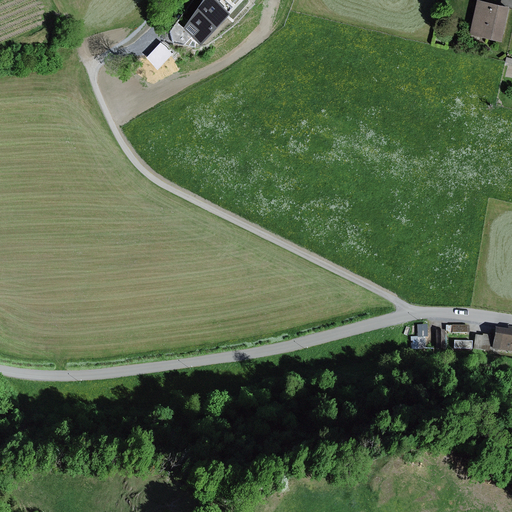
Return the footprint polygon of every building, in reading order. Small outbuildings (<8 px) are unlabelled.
[(218,0),(210,0),(188,24),(204,39),(230,11),(218,0)] [(510,6),(484,0),(478,0),(470,34),(502,41),(510,6)] [(164,44),(148,45),(149,56),(164,55),(164,44)] [(429,348),(427,325),(419,326),(420,337),(412,337),(413,349),(429,348)] [(468,325),(446,326),(446,334),(469,333),(468,325)] [(445,331),(435,330),(434,349),(444,349),(445,331)] [(511,334),(494,333),(492,351),(511,353),(511,334)] [(482,336),(475,336),(473,350),(490,351),(491,335),(482,335),(482,336)]
